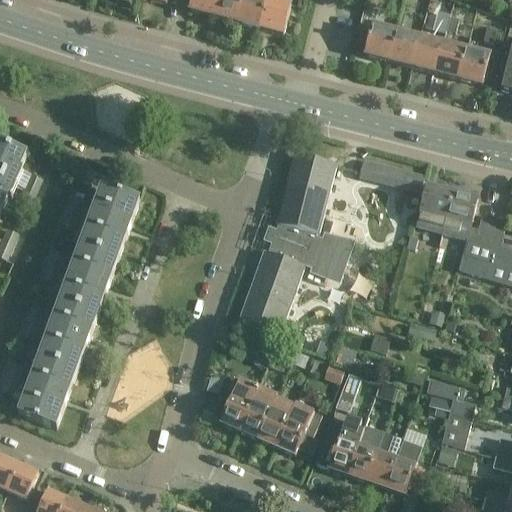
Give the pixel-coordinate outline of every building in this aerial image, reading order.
[(169,0),(180,0),(182,0),(181,0),(143,0),(143,1),(167,9),(169,0)] [(194,0),(190,15),(214,21),(219,0),(194,0)] [(219,0),(214,21),(237,27),(244,0),(219,0)] [(244,0),(237,27),(261,33),(269,2),(269,0),(244,0)] [(293,8),(269,2),(261,33),(285,39),(293,8)] [(442,20),(435,45),(421,41),(413,72),(436,78),(444,47),(447,35),(451,22),(442,20)] [(451,22),(447,35),(457,38),(460,24),(451,22)] [(390,66),(398,35),(374,29),(366,60),(390,66)] [(489,32),(485,45),(495,48),(498,35),(489,32)] [(413,72),(421,41),(398,35),(390,66),(413,72)] [(460,84),(468,53),(444,47),(436,78),(460,84)] [(492,59),(468,53),(460,84),(484,90),(492,59)] [(511,96),(511,53),(510,61),(503,59),(498,80),(505,82),(502,94),(511,96)] [(0,146),(0,212),(4,214),(10,201),(13,202),(18,190),(26,194),(27,192),(30,185),(33,178),(22,173),(28,159),(0,146)] [(280,341),(305,272),(302,271),(303,268),(312,271),(311,276),(322,281),(325,274),(341,280),(353,247),(323,239),(320,248),(314,245),(315,242),(318,243),(336,170),(295,160),(277,231),(278,231),(277,234),(269,231),(264,245),(273,248),(269,259),(264,257),(239,326),(280,341)] [(363,167),(359,184),(421,199),(425,182),(363,167)] [(30,185),(41,190),(44,183),(33,178),(30,185)] [(87,199),(93,185),(82,181),(77,196),(87,199)] [(38,197),(41,190),(30,185),(27,192),(38,197)] [(27,192),(26,194),(24,199),(35,203),(38,197),(27,192)] [(103,192),(82,249),(121,263),(142,206),(103,192)] [(417,233),(443,239),(453,198),(427,192),(417,233)] [(466,244),(475,247),(488,250),(494,225),(481,222),(478,234),(471,232),(478,204),(453,198),(443,239),(466,244)] [(35,203),(24,199),(21,206),(32,210),(35,203)] [(85,203),(74,199),(71,206),(83,210),(85,203)] [(69,213),(80,217),(83,210),(71,206),(69,213)] [(80,217),(69,213),(67,220),(78,224),(80,217)] [(391,235),(393,218),(376,217),(374,233),(391,235)] [(75,231),(78,224),(67,220),(64,227),(75,231)] [(9,230),(19,234),(23,226),(13,221),(9,230)] [(501,253),(504,239),(507,228),(494,225),(488,250),(501,253)] [(17,244),(20,237),(9,232),(6,239),(17,244)] [(6,239),(3,246),(13,251),(17,244),(6,239)] [(511,240),(504,239),(501,253),(511,255),(511,240)] [(410,242),(407,253),(415,255),(417,244),(410,242)] [(511,255),(501,253),(488,250),(475,247),(466,244),(459,275),(511,289),(511,255)] [(13,251),(3,246),(0,251),(0,253),(10,258),(13,251)] [(82,249),(72,277),(61,306),(100,320),(121,263),(82,249)] [(0,253),(0,261),(7,265),(10,258),(0,253)] [(62,265),(65,259),(54,255),(51,261),(62,265)] [(62,265),(51,261),(49,268),(60,272),(62,265)] [(46,275),(58,279),(60,272),(49,268),(46,275)] [(55,286),(58,279),(46,275),(44,282),(55,286)] [(61,306),(40,362),(79,377),(100,320),(61,306)] [(35,320),(46,324),(48,318),(37,314),(35,320)] [(444,331),(446,321),(436,318),(433,328),(444,331)] [(32,327),(44,331),(46,324),(35,320),(32,327)] [(458,328),(449,325),(447,332),(456,335),(458,328)] [(41,338),(44,331),(32,327),(30,334),(41,338)] [(434,345),(437,334),(411,328),(408,339),(434,345)] [(41,338),(30,334),(27,341),(39,345),(41,338)] [(391,343),(376,339),(372,353),(387,357),(391,343)] [(317,357),(329,361),(333,350),(321,345),(317,357)] [(277,352),(264,347),(255,367),(268,372),(277,352)] [(342,350),(337,366),(352,371),(358,355),(342,350)] [(271,367),(284,372),(291,357),(277,352),(271,367)] [(292,367),(305,372),(309,361),(297,356),(292,367)] [(79,377),(40,362),(19,419),(58,433),(79,377)] [(24,370),(12,366),(10,373),(21,377),(24,370)] [(325,383),(340,388),(345,376),(330,371),(325,383)] [(7,380),(19,384),(21,377),(10,373),(7,380)] [(348,379),(336,412),(349,417),(362,384),(348,379)] [(16,391),(19,384),(7,380),(5,387),(16,391)] [(430,384),(427,397),(462,406),(465,393),(430,384)] [(2,394),(14,398),(16,391),(5,387),(2,394)] [(448,422),(453,404),(433,399),(430,410),(437,412),(435,419),(448,422)] [(240,437),(252,408),(233,400),(221,429),(240,437)] [(503,411),(511,413),(511,402),(505,401),(503,411)] [(473,427),(477,412),(454,406),(450,421),(473,427)] [(258,445),(270,416),(252,408),(240,437),(258,445)] [(213,426),(216,417),(203,412),(200,420),(213,426)] [(270,416),(258,445),(277,452),(289,423),(270,416)] [(296,461),(305,440),(313,443),(323,421),(314,417),(308,432),(289,423),(277,452),(296,461)] [(470,442),(473,427),(450,421),(443,449),(466,454),(470,442)] [(329,473),(349,479),(359,450),(364,434),(331,423),(316,469),(329,473)] [(511,444),(501,442),(496,461),(511,464),(511,444)] [(377,456),(359,450),(349,479),(367,486),(377,456)] [(386,492),(396,462),(377,456),(367,486),(386,492)] [(0,460),(0,492),(9,497),(22,469),(0,460)] [(511,464),(496,461),(494,471),(511,475),(511,464)] [(416,469),(396,462),(386,492),(406,499),(416,469)] [(40,477),(22,469),(9,497),(28,505),(40,477)] [(431,491),(444,494),(448,477),(435,474),(431,491)] [(488,492),(486,503),(511,510),(511,492),(511,498),(488,492)] [(63,511),(67,504),(49,496),(41,511),(63,511)] [(511,511),(511,510),(486,503),(483,511),(511,511)]
